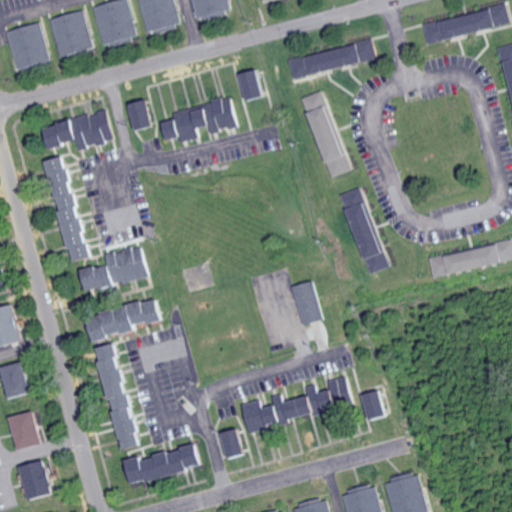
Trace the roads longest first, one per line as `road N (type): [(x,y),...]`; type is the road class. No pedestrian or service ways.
road 1 (residential): [(388,5),(404,62),(369,110),(410,222),(426,227),(499,208),(507,176),(474,76),(461,66),(404,62)]
road 2 (residential): [(0,109),(406,0)]
road 3 (residential): [(102,511),(0,131)]
road 4 (residential): [(153,511),(398,445)]
road 5 (residential): [(224,493),(197,397),(341,353)]
road 6 (residential): [(197,397),(183,346),(148,355),(165,418),(200,408)]
